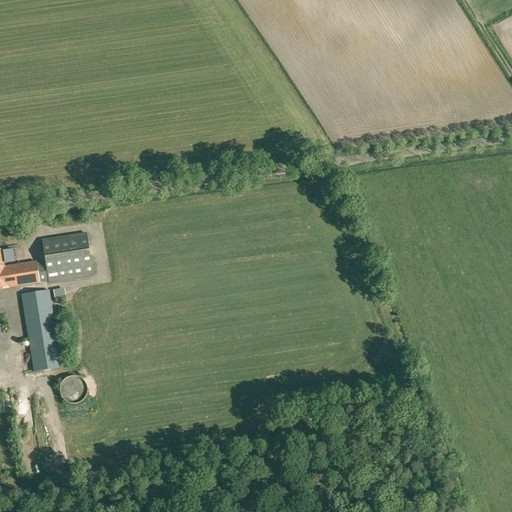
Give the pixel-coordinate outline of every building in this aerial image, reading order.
[(0,288),(48,281),(49,283),(93,276),(86,234),(42,241),(46,263),(36,264),(36,261),(4,267),(1,250),(0,249),(0,288)] [(55,303),(66,301),(65,296),(66,296),(64,288),(53,290),(55,303)] [(49,290),(21,295),(34,372),(61,368),(49,290)] [(73,384),(73,396),(83,396),(83,384),(73,384)] [(56,461),(66,459),(64,452),(55,455),(56,461)]
